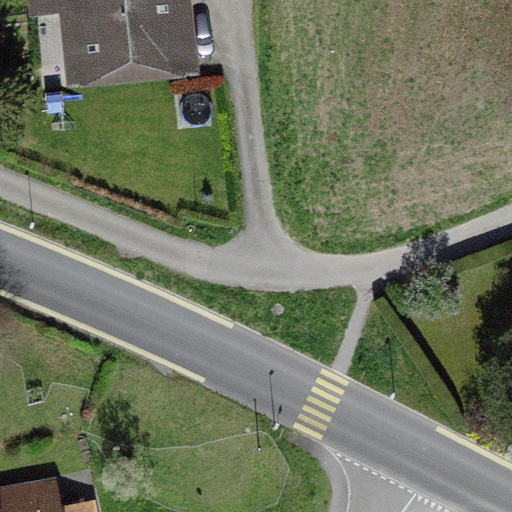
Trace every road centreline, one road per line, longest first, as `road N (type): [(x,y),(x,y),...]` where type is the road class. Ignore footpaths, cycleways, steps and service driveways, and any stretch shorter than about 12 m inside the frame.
road 1 (primary): [(0,254),(322,401),(435,466)]
road 2 (unknown): [(284,264),(263,217),(229,0)]
